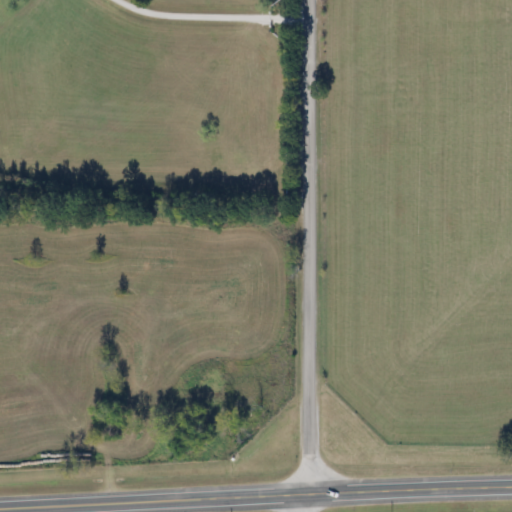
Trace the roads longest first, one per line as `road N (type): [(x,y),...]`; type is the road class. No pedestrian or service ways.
road 1 (tertiary): [(0,505),(511,490)]
road 2 (residential): [(313,0),(309,490)]
